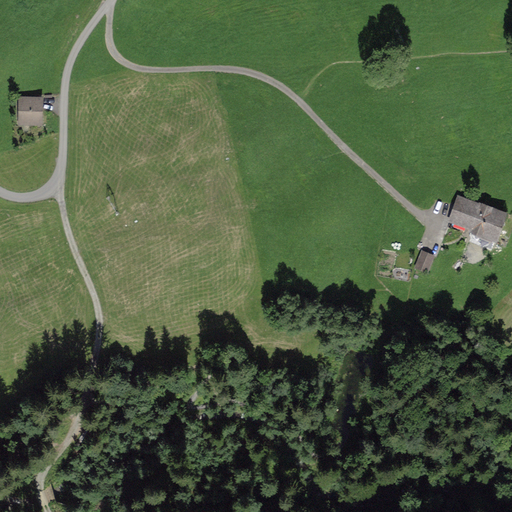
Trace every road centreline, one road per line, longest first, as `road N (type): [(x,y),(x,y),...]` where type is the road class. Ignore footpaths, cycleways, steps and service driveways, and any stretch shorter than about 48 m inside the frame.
road 1 (residential): [(112,0),(69,64),(56,183),(28,197),(0,190)]
road 2 (track): [(56,183),(100,321),(84,406)]
road 3 (track): [(84,406),(39,485),(49,511)]
